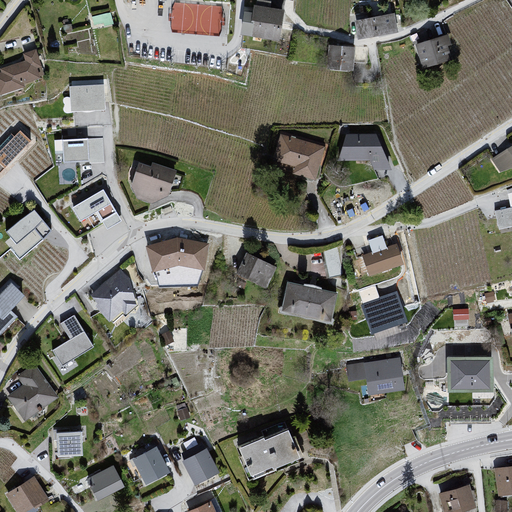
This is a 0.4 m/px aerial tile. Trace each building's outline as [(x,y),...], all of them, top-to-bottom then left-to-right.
[(397,1),(356,4),(358,28),(399,25),(397,1)] [(248,3),(242,30),(274,37),(280,9),(248,3)] [(107,12),(88,16),(90,28),(109,24),(107,12)] [(448,37),(417,46),(424,71),(454,61),(448,37)] [(29,58),(0,67),(0,68),(7,90),(49,77),(38,44),(26,48),(29,58)] [(355,47),(328,45),(327,71),(354,73),(355,47)] [(103,83),(67,84),(68,112),(104,111),(103,83)] [(381,131),(335,133),(336,156),(382,154),(381,131)] [(324,145),(281,132),(273,158),(315,171),(324,145)] [(12,135),(0,150),(0,167),(3,170),(24,144),(12,135)] [(96,137),(60,139),(61,168),(97,167),(96,137)] [(511,139),(491,150),(503,173),(511,167),(511,139)] [(177,180),(137,169),(130,195),(170,206),(177,180)] [(101,188),(71,206),(89,234),(118,216),(101,188)] [(511,194),(492,199),(499,228),(511,225),(511,194)] [(29,205),(8,228),(20,240),(42,216),(29,205)] [(177,240),(145,248),(159,290),(198,289),(207,246),(177,240)] [(403,240),(360,248),(365,271),(407,263),(403,240)] [(282,265),(245,247),(234,270),(271,288),(282,265)] [(95,309),(110,324),(137,307),(130,282),(120,271),(91,298),(98,307),(95,309)] [(341,290),(285,281),(280,310),(336,319),(341,290)] [(12,290),(0,307),(0,326),(12,335),(33,304),(12,290)] [(396,293),(363,305),(370,324),(403,312),(396,293)] [(469,317),(469,307),(454,307),(454,318),(469,317)] [(52,353),(63,368),(94,350),(74,318),(60,326),(70,341),(52,353)] [(495,360),(447,359),(451,394),(498,395),(495,360)] [(367,383),(371,399),(407,394),(401,360),(346,368),(348,386),(367,383)] [(21,388),(6,398),(24,422),(58,400),(36,368),(16,382),(21,388)] [(265,438),(238,447),(253,477),(275,469),(278,474),(308,463),(289,432),(267,441),(265,438)] [(83,433),(55,433),(56,458),(84,459),(83,433)] [(155,448),(131,460),(146,486),(171,474),(155,448)] [(207,452),(182,462),(195,486),(219,475),(207,452)] [(111,467),(85,480),(97,502),(125,488),(111,467)] [(511,468),(495,470),(499,498),(511,496),(511,468)] [(33,479),(4,494),(14,511),(27,511),(48,501),(33,479)] [(469,488),(439,496),(444,511),(467,511),(476,510),(469,488)] [(216,511),(212,502),(188,511),(216,511)]
